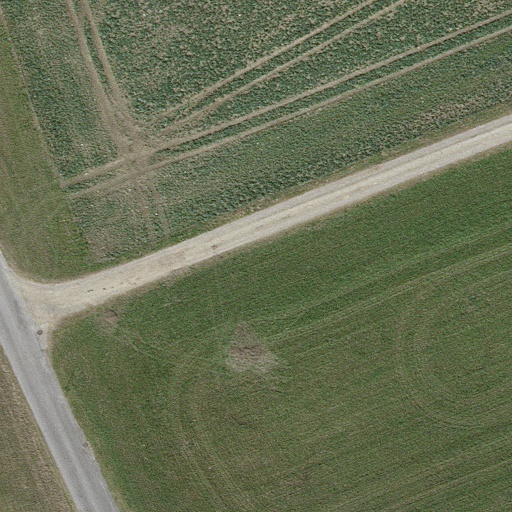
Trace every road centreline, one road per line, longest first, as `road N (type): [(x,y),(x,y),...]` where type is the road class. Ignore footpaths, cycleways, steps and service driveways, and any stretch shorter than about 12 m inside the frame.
road 1 (track): [(511,131),(12,322)]
road 2 (unclassified): [(100,511),(0,291)]
